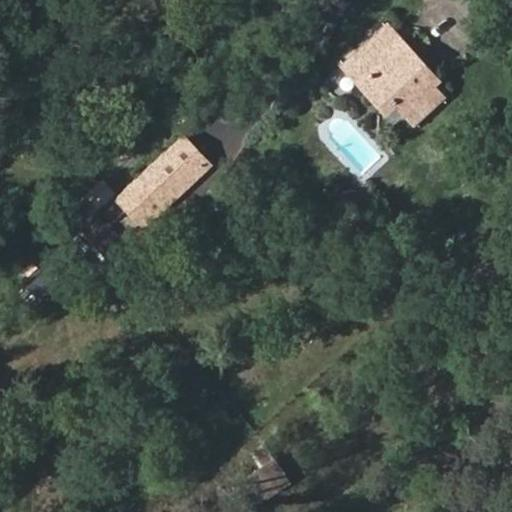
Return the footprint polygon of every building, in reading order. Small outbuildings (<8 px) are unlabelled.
[(428,88),(397,56),(405,48),(383,24),(340,66),(356,82),(365,73),(399,109),(410,121),(436,97),(428,88)] [(435,81),(405,48),(397,56),(428,88),(435,81)] [(399,109),(365,73),(356,82),(390,118),(399,109)] [(143,227),(206,165),(178,136),(115,198),(143,227)] [(96,213),(113,188),(98,178),(81,203),(96,213)]
